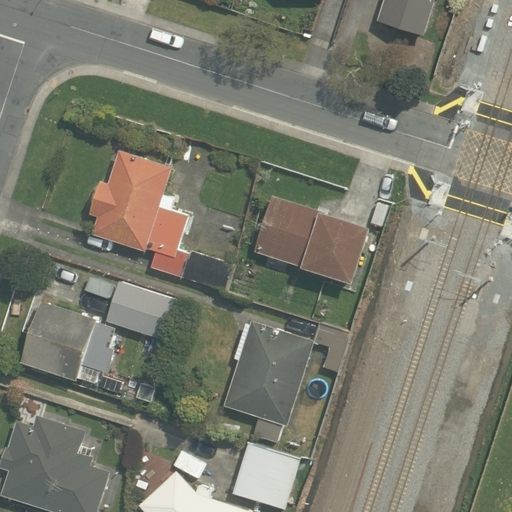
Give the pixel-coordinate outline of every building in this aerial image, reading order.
[(385,0),(379,23),(424,35),(433,0),(385,0)] [(174,163),(121,145),(107,184),(100,181),(89,212),(100,215),(95,230),(161,253),(155,270),(182,279),(193,249),(180,244),(191,213),(160,202),(174,163)] [(374,224),(276,193),(257,250),(356,282),(374,224)] [(180,299),(120,276),(105,315),(166,337),(180,299)] [(99,316),(43,299),(23,363),(79,380),(99,316)] [(317,338),(255,319),(229,407),(291,425),(317,338)] [(86,429),(38,414),(33,430),(16,425),(2,467),(15,472),(8,497),(56,511),(98,511),(112,469),(90,463),(93,455),(79,450),(86,429)] [(511,434),(503,462),(511,464),(511,434)] [(304,456),(249,439),(233,489),(288,507),(304,456)] [(256,511),(198,493),(179,468),(142,505),(147,511),(256,511)]
